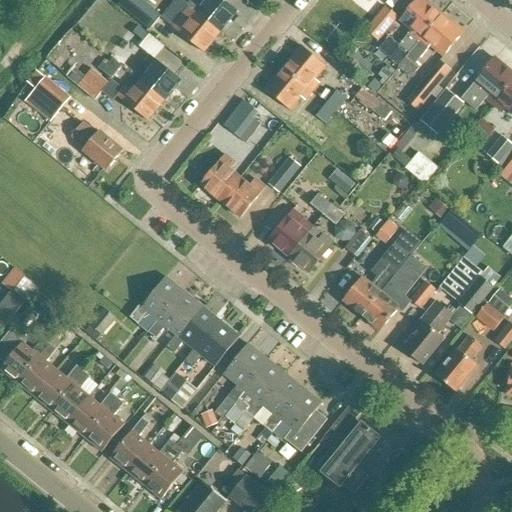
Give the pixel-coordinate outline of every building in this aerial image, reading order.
[(162,17),(140,0),(124,0),(119,6),(150,31),(162,17)] [(178,0),(190,10),(221,34),(237,14),(219,0),(178,0)] [(422,0),(418,0),(400,22),(413,32),(399,48),(409,57),(419,44),(442,16),(422,0)] [(399,19),(385,8),(366,32),(379,43),(399,19)] [(204,55),(221,34),(190,10),(174,30),(204,55)] [(407,58),(416,66),(431,48),(444,58),(464,34),(442,16),(419,44),(409,57),(407,58)] [(302,48),(284,70),(313,93),(320,85),(316,81),(326,68),(302,48)] [(149,74),(142,83),(166,102),(181,82),(151,58),(142,68),(149,74)] [(420,70),(407,59),(398,69),(411,79),(420,70)] [(112,82),(123,68),(113,60),(102,74),(112,82)] [(494,106),(511,84),(511,74),(495,60),(475,84),(489,95),(485,99),(494,106)] [(431,97),(452,72),(440,63),(420,87),(431,97)] [(450,89),(461,98),(483,73),(472,64),(450,89)] [(284,70),(266,92),(290,112),(301,99),(305,102),(313,93),(284,70)] [(79,87),(96,101),(109,86),(92,71),(79,87)] [(35,92),(61,112),(71,99),(46,79),(35,92)] [(127,87),(118,98),(148,123),(166,102),(142,83),(133,93),(127,87)] [(511,84),(494,106),(503,113),(506,110),(511,114),(511,84)] [(372,113),(379,106),(362,91),(355,98),(372,113)] [(438,137),(464,106),(445,92),(420,122),(438,137)] [(325,105),(336,113),(346,101),(335,93),(325,105)] [(336,114),(336,113),(325,105),(315,118),(325,126),(336,114)] [(224,128),(240,140),(255,121),(239,108),(224,128)] [(493,131),(481,122),(474,130),(486,140),(493,131)] [(84,153),(108,172),(124,153),(100,133),(98,136),(84,125),(72,139),(86,150),(84,153)] [(511,147),(502,139),(487,157),(504,171),(511,161),(511,147)] [(409,166),(429,184),(443,168),(423,150),(409,166)] [(225,157),(201,187),(221,203),(240,180),(230,172),(236,165),(225,157)] [(281,195),(302,168),(290,159),(269,185),(281,195)] [(329,181),(348,195),(356,185),(338,171),(329,181)] [(403,178),(398,178),(395,182),(395,187),(399,190),(404,190),(408,186),(407,181),(403,178)] [(240,180),(221,203),(242,220),(266,189),(255,181),(250,188),(240,180)] [(324,217),(331,207),(319,196),(311,206),(324,217)] [(437,202),(429,212),(441,222),(449,212),(437,202)] [(331,207),(324,217),(336,227),(345,217),(331,207)] [(289,259),(308,235),(299,228),(304,221),(294,212),(269,242),(289,259)] [(388,244),(398,231),(389,224),(379,236),(388,244)] [(361,233),(346,252),(355,259),(370,240),(361,233)] [(308,235),(289,259),(310,275),(334,245),(324,236),(318,243),(308,235)] [(410,260),(394,247),(371,274),(378,279),(372,287),(363,279),(344,303),(363,318),(381,294),(405,267),(410,260)] [(451,308),(448,311),(438,303),(421,323),(424,326),(403,351),(423,367),(444,341),(437,335),(450,320),(462,330),(467,323),(465,321),(470,315),(473,317),(495,290),(481,278),(483,275),(465,260),(441,290),(459,304),(459,305),(461,307),(457,313),(451,308)] [(414,274),(405,267),(381,294),(363,318),(381,333),(400,310),(391,302),(403,287),(404,287),(414,274)] [(422,310),(448,278),(436,268),(410,300),(422,310)] [(161,324),(185,294),(166,279),(143,309),(141,307),(130,319),(138,326),(148,314),(158,322),(161,324)] [(511,300),(501,291),(489,305),(504,318),(511,308),(511,300)] [(0,332),(0,333),(24,303),(11,293),(0,306),(0,332)] [(179,339),(203,309),(185,294),(161,324),(158,322),(148,334),(157,341),(166,329),(176,337),(179,339)] [(488,306),(476,321),(493,335),(505,320),(488,306)] [(197,354),(222,324),(203,309),(179,339),(176,337),(167,349),(175,355),(184,343),(194,352),(197,354)] [(103,311),(85,333),(96,342),(114,320),(103,311)] [(216,369),(240,339),(222,324),(197,354),(194,352),(185,363),(193,370),(203,358),(216,369)] [(511,326),(510,325),(496,342),(495,343),(506,352),(511,344),(511,326)] [(0,361),(3,364),(23,339),(13,330),(0,346),(0,361)] [(457,351),(436,377),(456,394),(477,368),(471,362),(482,348),(470,338),(459,352),(457,351)] [(35,399),(57,372),(47,364),(63,345),(56,339),(51,346),(18,386),(35,399)] [(18,386),(51,346),(44,340),(34,353),(23,345),(1,372),(18,386)] [(243,391),(267,361),(249,346),(224,376),(238,387),(228,399),(216,414),(224,421),(246,393),(243,391)] [(261,405),(285,376),(267,361),(243,391),(246,393),(256,401),(232,432),(240,438),(264,407),(261,405)] [(57,372),(35,399),(52,413),(84,373),(78,368),(67,380),(57,372)] [(84,373),(52,413),(69,426),(91,399),(81,391),(91,378),(84,373)] [(183,410),(197,392),(177,376),(163,394),(183,410)] [(279,421),(304,391),(285,376),(261,405),(264,407),(274,415),(265,427),(273,434),(282,423),(279,421)] [(317,412),(322,406),(304,391),(279,421),(282,423),(292,431),(284,441),(301,455),(328,422),(317,412)] [(86,440),(118,400),(111,395),(101,407),(91,399),(69,426),(86,440)] [(118,400),(86,440),(103,454),(125,427),(114,418),(125,405),(118,400)] [(342,440),(363,413),(352,404),(331,431),(342,440)] [(143,420),(111,460),(127,473),(149,446),(140,439),(150,426),(143,420)] [(319,467),(355,496),(368,479),(356,469),(380,440),(362,425),(339,455),(332,450),(319,467)] [(204,438),(192,429),(184,438),(196,448),(204,438)] [(149,446),(127,473),(145,487),(177,448),(170,442),(160,455),(149,446)] [(145,487),(162,501),(184,474),(173,466),(184,453),(177,448),(145,487)] [(245,470),(258,481),(271,465),(258,454),(245,470)] [(277,491),(290,475),(281,468),(268,484),(277,491)] [(246,511),(260,511),(271,499),(246,478),(230,499),(246,511)] [(204,484),(180,511),(219,511),(227,502),(204,484)]
